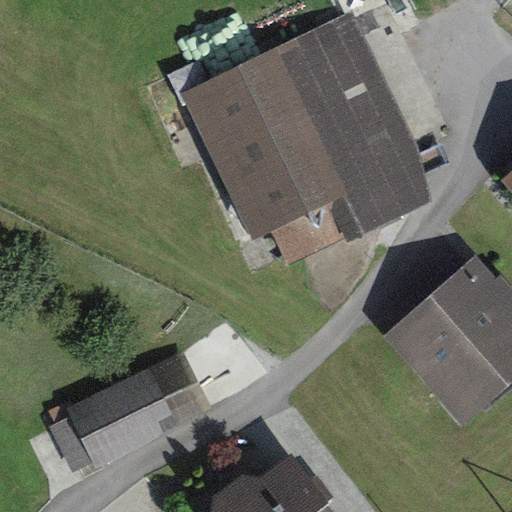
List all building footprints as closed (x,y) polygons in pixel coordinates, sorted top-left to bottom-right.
[(350,13),(181,93),(250,239),(270,229),(285,260),(287,264),(302,257),(342,238),(345,244),(431,203),(417,152),(350,13)] [(511,172),(503,180),(511,191),(511,172)] [(511,383),(511,298),(476,257),(388,332),(385,335),(463,425),(511,383)] [(210,412),(182,353),(65,409),(69,417),(91,463),(93,468),(210,412)] [(91,463),(69,417),(51,426),(73,472),(91,463)] [(331,511),(290,457),(215,511),(331,511)]
